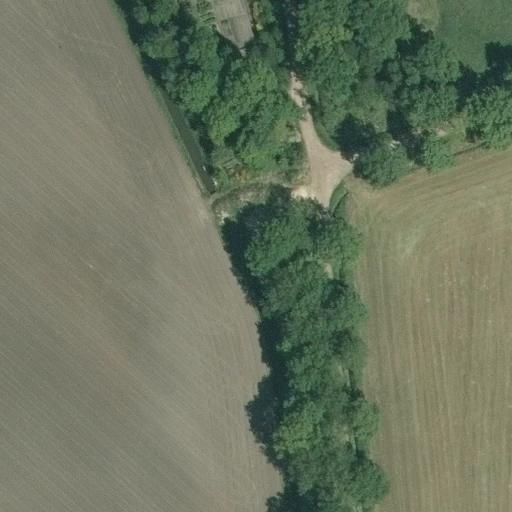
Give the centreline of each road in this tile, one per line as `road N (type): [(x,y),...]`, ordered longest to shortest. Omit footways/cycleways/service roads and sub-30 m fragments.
road 1 (track): [(327,173),(315,216),(344,511)]
road 2 (track): [(327,173),(349,157),(511,102)]
road 3 (track): [(287,0),(309,145),(327,173)]
